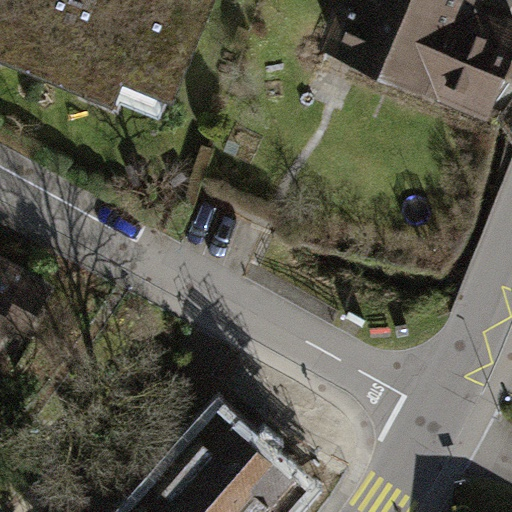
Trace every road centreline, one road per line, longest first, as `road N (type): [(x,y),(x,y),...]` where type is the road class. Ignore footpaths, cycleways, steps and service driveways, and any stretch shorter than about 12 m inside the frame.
road 1 (residential): [(441,410),(0,173)]
road 2 (tertiary): [(511,255),(441,410)]
